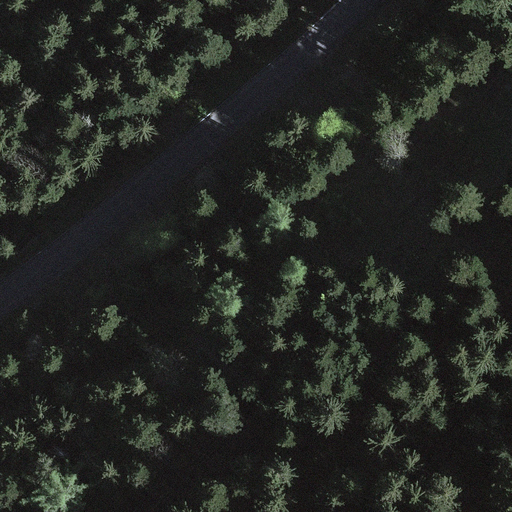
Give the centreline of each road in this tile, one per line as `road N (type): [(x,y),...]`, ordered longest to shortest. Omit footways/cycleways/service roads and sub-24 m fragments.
road 1 (tertiary): [(360,0),(188,154),(0,297)]
road 2 (track): [(0,200),(48,104),(69,0)]
